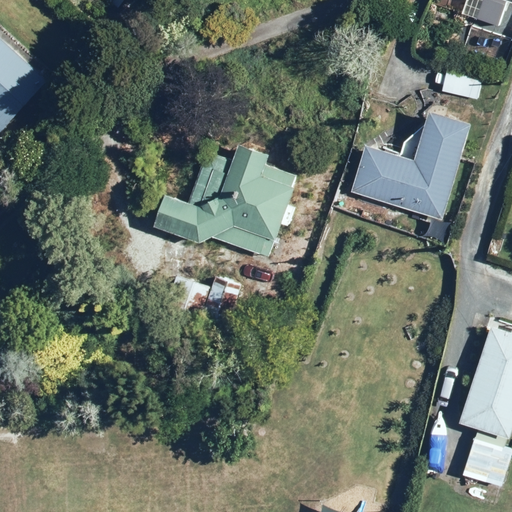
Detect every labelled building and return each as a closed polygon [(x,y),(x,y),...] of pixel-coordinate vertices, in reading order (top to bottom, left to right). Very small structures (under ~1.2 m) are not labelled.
[(511,0),(491,0),(486,15),(506,23),(511,7),(511,0)] [(0,139),(1,141),(59,78),(0,23),(0,139)] [(487,75),(457,64),(448,87),(478,98),(487,75)] [(364,188),(452,217),(486,117),(447,104),(429,156),(381,140),(364,188)] [(303,181),(306,173),(277,162),(282,151),(252,140),(232,192),(212,201),(181,190),(169,222),(213,239),(226,233),(278,253),(285,235),(287,236),(293,220),(296,221),(303,204),(300,203),(307,183),(303,181)] [(186,272),(175,301),(229,322),(245,280),(225,273),(221,285),(186,272)] [(511,330),(485,321),(455,416),(505,432),(511,411),(511,330)] [(295,471),(284,471),(285,492),(346,490),(342,409),(292,412),(295,471)] [(473,433),(460,470),(498,483),(511,446),(473,433)] [(173,467),(204,466),(204,439),(0,444),(0,511),(75,511),(175,509),(173,467)]
